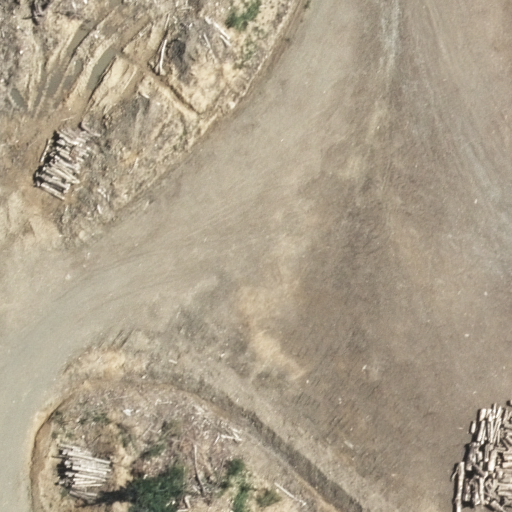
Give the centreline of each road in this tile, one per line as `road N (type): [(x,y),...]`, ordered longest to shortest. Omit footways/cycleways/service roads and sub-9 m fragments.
road 1 (track): [(340,0),(252,152),(45,329),(20,365),(0,424)]
road 2 (track): [(424,0),(464,91),(511,163)]
